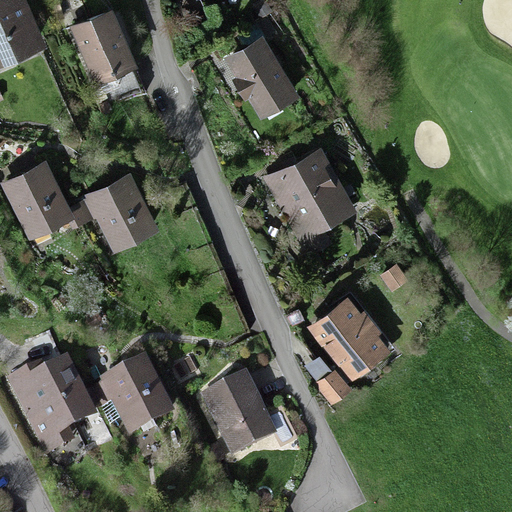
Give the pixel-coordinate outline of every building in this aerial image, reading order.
[(0,0),(0,75),(43,59),(20,0),(0,0)] [(111,17),(70,34),(94,92),(135,75),(111,17)] [(261,43),(224,65),(260,126),(297,104),(261,43)] [(322,153),(264,183),(297,248),(356,218),(322,153)] [(0,188),(0,190),(27,244),(73,222),(45,166),(0,188)] [(86,201),(115,258),(156,237),(127,180),(86,201)] [(160,191),(222,342),(249,331),(187,180),(160,191)] [(346,300),(315,324),(353,373),(384,349),(346,300)] [(66,452),(61,441),(93,427),(65,368),(34,382),(31,375),(11,385),(46,461),(66,452)] [(127,446),(173,424),(145,368),(99,390),(127,446)] [(334,370),(317,382),(333,402),(349,390),(334,370)] [(275,443),(245,382),(200,404),(231,465),(275,443)]
